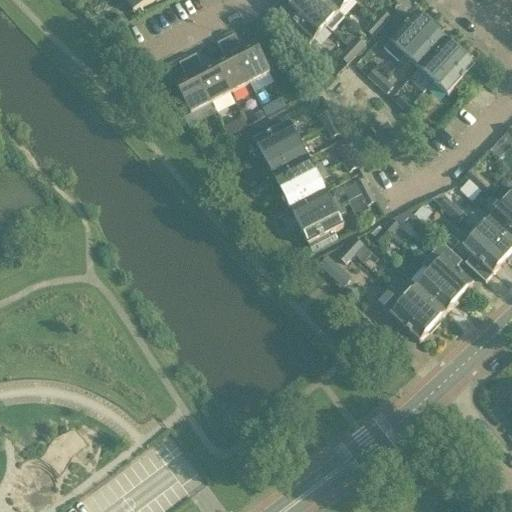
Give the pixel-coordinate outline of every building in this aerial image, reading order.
[(123,0),(131,15),(158,0),(123,0)] [(339,15),(322,0),(299,0),(297,3),(325,30),(326,29),(331,34),(344,20),(339,15)] [(350,0),(322,0),(339,15),(352,1),(350,0)] [(325,30),(297,3),(283,18),(297,31),(292,37),(306,50),(325,30)] [(383,13),(374,22),(383,30),(391,21),(383,13)] [(404,58),(435,24),(425,15),(421,19),(416,15),(389,44),(390,45),(383,52),(398,66),(404,59),(404,58)] [(383,30),(374,22),(365,32),(374,40),(383,30)] [(444,32),(435,24),(404,58),(404,59),(418,72),(446,42),(440,37),(444,32)] [(226,41),(249,86),(269,76),(255,47),(243,53),(234,36),(226,41)] [(347,51),(356,59),(366,48),(358,40),(355,43),(350,38),(343,45),(348,50),(347,51)] [(249,86),(226,41),(217,45),(226,62),(215,67),(230,96),(249,86)] [(460,55),(446,42),(418,72),(432,85),(460,55)] [(356,59),(347,51),(340,58),(349,66),(356,59)] [(475,70),(460,55),(432,85),(447,99),(475,70)] [(196,56),(187,60),(210,106),(230,96),(215,67),(205,73),(196,56)] [(210,106),(187,60),(178,65),(187,81),(175,87),(190,116),(210,106)] [(376,88),(383,80),(374,72),(367,80),(376,88)] [(383,80),(376,88),(386,97),(393,89),(383,80)] [(405,115),(413,106),(403,98),(395,106),(405,115)] [(282,100),(262,111),(263,113),(266,119),(286,109),(285,107),(282,100)] [(423,115),(413,106),(405,115),(415,123),(423,115)] [(263,113),(255,118),(258,124),(266,119),(263,113)] [(325,128),(333,124),(328,113),(320,118),(325,128)] [(242,120),(231,126),(235,135),(247,129),(242,120)] [(263,160),(298,142),(288,124),(254,142),(263,160)] [(340,136),(333,124),(325,128),(332,141),(340,136)] [(500,143),(489,155),(499,163),(510,152),(511,150),(501,142),(501,141),(500,143)] [(307,160),(298,142),(263,160),(272,178),(307,160)] [(343,162),(351,158),(346,148),(337,152),(343,162)] [(351,158),(343,162),(350,175),(358,171),(351,158)] [(312,170),(307,160),(272,178),(281,194),(325,171),(322,166),(312,170)] [(329,180),(325,171),(281,194),(290,211),(324,193),(320,185),(329,180)] [(473,188),(480,181),(471,173),(465,180),(473,188)] [(490,190),(480,181),(473,188),(484,198),(490,190)] [(361,196),(369,192),(364,182),(355,186),(361,196)] [(376,205),(369,192),(361,196),(367,209),(376,205)] [(330,205),(324,193),(290,211),(299,228),(339,207),(336,201),(330,205)] [(504,198),(498,204),(511,216),(511,197),(508,202),(504,198)] [(447,215),(454,209),(445,201),(439,208),(447,215)] [(497,213),(489,222),(511,243),(511,216),(498,204),(493,210),(497,213)] [(343,216),(339,207),(299,228),(313,255),(337,242),(332,234),(342,228),(337,219),(343,216)] [(454,209),(447,215),(458,226),(464,219),(454,209)] [(511,254),(511,243),(489,222),(482,230),(478,226),(472,232),(476,236),(505,262),(511,254)] [(384,232),(391,238),(399,229),(392,223),(384,232)] [(391,238),(384,232),(375,241),(382,248),(391,238)] [(476,236),(463,250),(471,258),(464,265),(484,284),(505,262),(476,236)] [(355,241),(346,250),(354,258),(363,249),(355,241)] [(430,275),(459,301),(473,287),(456,272),(463,265),(441,245),(421,266),(430,275)] [(354,258),(346,250),(338,259),(346,267),(354,258)] [(327,259),(318,268),(326,275),(335,266),(327,259)] [(430,275),(417,289),(446,316),(459,301),(430,275)] [(409,281),(395,296),(432,330),(446,316),(417,289),(409,281)] [(432,330),(395,296),(382,310),(390,318),(419,344),(432,330)]
